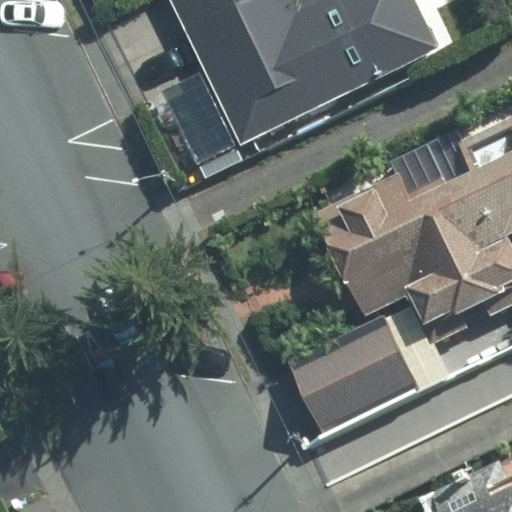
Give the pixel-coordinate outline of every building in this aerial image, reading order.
[(176,0),(246,147),(453,51),(429,0),(176,0)] [(511,122),(318,210),(372,327),(511,263),(511,122)] [(322,409),(410,358),(389,321),(301,373),(322,409)] [(0,429),(0,506),(35,484),(0,429)] [(511,511),(511,474),(428,511),(511,511)]
